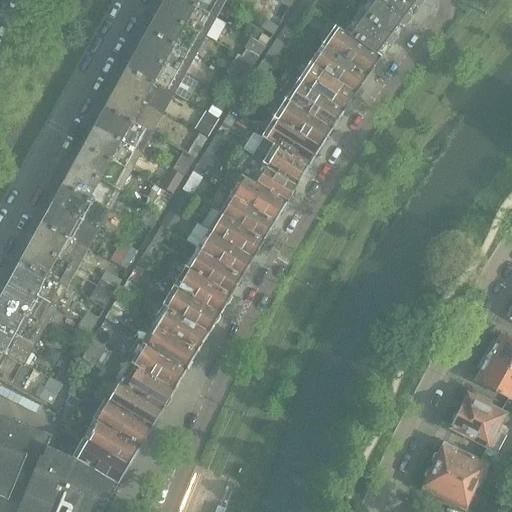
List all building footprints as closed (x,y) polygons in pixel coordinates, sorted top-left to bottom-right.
[(217,19),(211,16),(183,0),(168,0),(151,32),(190,54),(195,57),(217,19)] [(183,0),(211,16),(217,19),(227,0),(183,0)] [(282,0),(280,3),(289,9),(294,0),(282,0)] [(409,22),(380,0),(369,0),(360,13),(395,40),(409,22)] [(425,0),(380,0),(409,22),(425,0)] [(299,28),(312,9),(304,3),(291,23),(299,28)] [(395,40),(360,13),(345,32),(381,59),(395,40)] [(272,25),(265,21),(261,29),(267,33),(269,28),(272,25)] [(305,32),(299,28),(291,23),(278,40),(292,50),(305,32)] [(279,29),(272,25),(269,28),(276,33),(279,29)] [(276,33),(269,28),(267,33),(274,37),(276,33)] [(381,59),(345,32),(340,29),(327,48),(369,76),(381,59)] [(195,57),(190,54),(151,32),(130,71),(168,92),(174,96),(195,57)] [(258,42),(266,46),(270,39),(262,35),(258,42)] [(252,39),(246,49),(248,50),(254,53),(261,58),(267,48),(252,39)] [(273,65),(277,59),(284,46),(278,41),(269,54),(265,59),(273,65)] [(369,76),(327,48),(315,65),(358,93),(369,76)] [(248,50),(242,58),(248,62),(251,58),(254,53),(248,50)] [(261,58),(254,53),(251,58),(258,62),(261,58)] [(244,84),(253,70),(255,66),(248,62),(242,58),(237,66),(235,65),(228,76),(244,84)] [(258,62),(251,58),(248,62),(255,66),(258,62)] [(265,59),(254,77),(260,82),(261,83),(273,65),(265,59)] [(358,93),(315,65),(302,84),(345,112),(358,93)] [(174,96),(168,92),(130,71),(108,109),(147,131),(153,134),(174,96)] [(254,91),(260,82),(254,77),(248,87),(254,91)] [(235,80),(231,85),(232,86),(239,90),(243,84),(235,80)] [(345,112),(302,84),(291,101),(334,129),(345,112)] [(254,91),(248,87),(241,96),(248,100),(254,91)] [(248,100),(241,96),(236,104),(244,109),(249,102),(248,100)] [(334,129),(291,101),(279,121),(322,148),(334,129)] [(244,109),(236,104),(229,116),(234,120),(237,121),(244,109)] [(212,107),(208,113),(219,120),(222,115),(223,113),(217,110),(212,107)] [(153,134),(147,131),(108,109),(87,148),(131,173),(153,134)] [(220,121),(214,118),(206,113),(200,124),(195,132),(198,135),(208,141),(213,133),(220,121)] [(227,131),(234,120),(229,116),(222,127),(227,131)] [(322,148),(279,121),(266,139),(274,145),(310,166),(322,148)] [(203,148),(208,141),(198,135),(187,154),(196,159),(203,148)] [(220,145),(223,147),(227,141),(222,138),(217,135),(213,141),(204,155),(212,159),(220,145)] [(274,145),(266,139),(264,138),(253,157),(299,185),(310,166),(274,145)] [(131,173),(87,148),(66,186),(110,211),(131,173)] [(181,155),(176,162),(171,170),(177,174),(184,178),(190,170),(194,163),(181,155)] [(201,177),(212,159),(204,155),(193,172),(201,177)] [(299,185),(253,157),(241,176),(251,182),(288,204),(299,185)] [(190,195),(201,177),(193,172),(182,190),(190,195)] [(180,186),(184,178),(177,174),(172,181),(170,180),(163,191),(173,197),(180,186)] [(251,182),(241,176),(230,195),(234,198),(277,223),(288,204),(251,182)] [(110,211),(66,186),(44,225),(89,249),(110,211)] [(162,215),(173,197),(163,191),(159,189),(149,207),(154,210),(162,215)] [(192,197),(190,195),(182,190),(171,209),(181,215),(185,218),(196,199),(192,197)] [(277,223),(234,198),(224,216),(266,241),(277,223)] [(181,215),(171,209),(168,214),(177,220),(181,215)] [(266,241),(224,216),(212,209),(201,228),(208,232),(213,235),(255,259),(266,241)] [(156,224),(162,215),(154,210),(149,219),(143,229),(150,233),(156,224)] [(177,220),(168,214),(160,227),(169,232),(177,220)] [(89,249),(44,225),(24,263),(67,288),(89,249)] [(169,232),(160,227),(157,232),(166,238),(169,232)] [(166,238),(157,232),(148,245),(157,250),(158,251),(166,238)] [(213,235),(208,232),(198,249),(244,277),(255,259),(213,235)] [(148,245),(137,263),(146,268),(157,250),(148,245)] [(130,248),(120,267),(127,271),(137,252),(130,248)] [(244,277),(198,249),(187,268),(232,296),(244,277)] [(67,288),(24,263),(2,301),(40,322),(46,326),(67,288)] [(137,263),(125,282),(134,288),(146,268),(137,263)] [(232,296),(187,268),(186,267),(175,286),(221,314),(232,296)] [(109,272),(104,280),(116,288),(122,280),(109,272)] [(111,296),(116,288),(104,280),(98,288),(91,301),(104,309),(111,296)] [(127,298),(134,288),(125,282),(119,293),(127,298)] [(221,314),(175,286),(163,305),(164,306),(210,333),(221,314)] [(46,326),(40,322),(2,301),(0,305),(0,376),(14,384),(46,326)] [(111,306),(103,319),(112,325),(120,311),(111,306)] [(210,333),(164,306),(153,324),(199,352),(210,333)] [(129,310),(124,318),(135,325),(140,317),(129,310)] [(84,311),(80,318),(93,327),(98,319),(84,311)] [(93,327),(80,318),(75,325),(89,334),(93,327)] [(199,352),(153,324),(147,334),(140,330),(135,338),(138,340),(188,370),(199,352)] [(486,356),(511,370),(511,340),(502,335),(497,344),(494,342),(486,356)] [(109,348),(101,343),(92,338),(80,358),(89,363),(92,358),(98,362),(103,354),(105,355),(109,348)] [(188,370),(138,340),(130,353),(136,356),(133,362),(176,389),(188,370)] [(71,365),(75,358),(82,347),(75,343),(65,361),(71,365)] [(511,370),(486,356),(479,369),(482,371),(477,380),(511,400),(511,370)] [(65,375),(71,365),(65,361),(59,372),(65,375)] [(176,389),(133,362),(132,362),(120,382),(164,409),(176,389)] [(49,379),(44,389),(54,395),(59,385),(49,379)] [(74,407),(79,384),(72,380),(67,403),(74,407)] [(164,409),(120,382),(118,381),(105,400),(153,429),(164,409)] [(1,387),(0,388),(0,395),(35,414),(39,407),(1,387)] [(44,389),(38,398),(49,404),(54,395),(44,389)] [(501,424),(506,415),(469,395),(459,413),(455,416),(453,419),(453,424),(451,429),(487,447),(497,452),(506,436),(505,435),(509,428),(501,424)] [(153,429),(105,400),(94,419),(95,420),(141,448),(153,429)] [(74,407),(67,403),(62,425),(69,429),(74,407)] [(51,436),(0,415),(0,497),(9,501),(9,500),(21,505),(17,511),(102,511),(119,485),(73,456),(72,456),(64,451),(57,448),(48,444),(51,436)] [(141,448),(95,420),(84,438),(130,466),(141,448)] [(64,451),(69,434),(61,432),(59,437),(57,448),(64,451)] [(130,466),(84,438),(73,456),(119,485),(130,466)] [(490,465),(479,460),(444,444),(439,454),(435,456),(432,461),(434,465),(433,467),(479,489),(490,465)] [(507,458),(497,452),(487,447),(483,454),(504,464),(507,458)] [(511,476),(511,468),(504,464),(483,454),(479,460),(490,465),(495,468),(493,474),(510,480),(511,476)] [(422,491),(466,511),(468,511),(479,489),(433,467),(432,469),(428,471),(425,476),(427,480),(422,491)]
